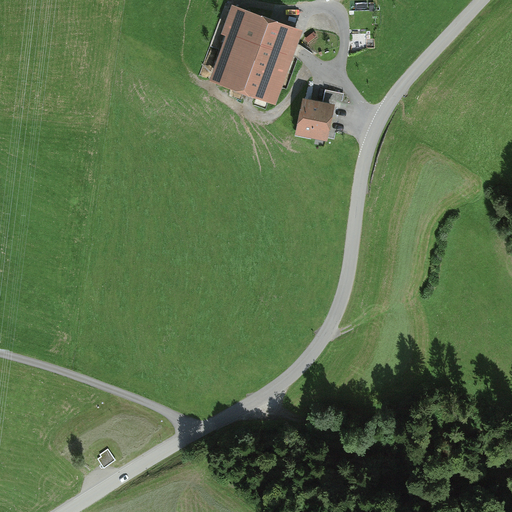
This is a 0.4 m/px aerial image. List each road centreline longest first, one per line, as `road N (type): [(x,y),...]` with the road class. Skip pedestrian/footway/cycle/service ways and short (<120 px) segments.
road 1 (tertiary): [(196,433),(276,386),(323,339),(342,297),(364,161),(381,117),(481,0)]
road 2 (residential): [(196,433),(133,397),(0,353)]
road 3 (tertiary): [(65,511),(196,433)]
